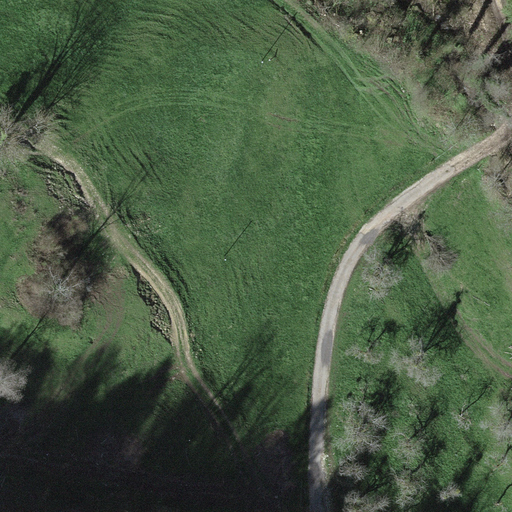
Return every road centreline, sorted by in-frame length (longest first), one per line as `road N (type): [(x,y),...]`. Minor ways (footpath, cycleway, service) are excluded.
road 1 (track): [(269,511),(191,374),(167,292),(63,153),(0,120)]
road 2 (track): [(505,126),(356,240),(332,289),(317,386),(320,511)]
